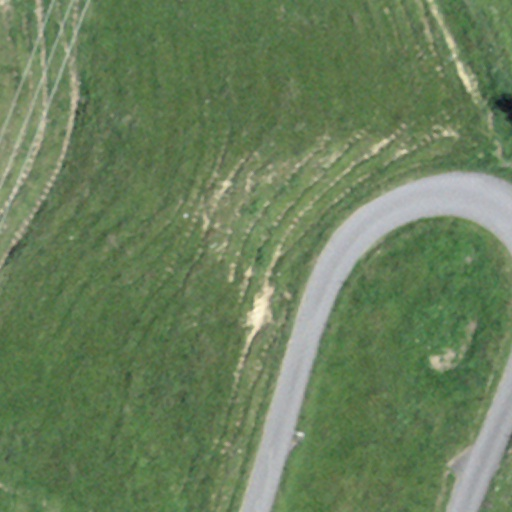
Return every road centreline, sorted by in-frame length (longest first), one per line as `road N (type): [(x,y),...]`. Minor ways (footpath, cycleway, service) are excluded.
road 1 (unclassified): [(511,223),(484,201),(431,196),(394,208),(356,236),(315,311),(254,511)]
road 2 (unclassified): [(464,511),(511,388)]
